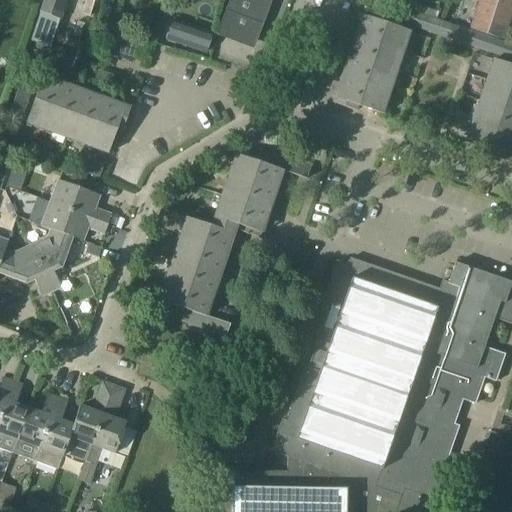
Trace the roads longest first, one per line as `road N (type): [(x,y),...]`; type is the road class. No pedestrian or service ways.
road 1 (residential): [(89,363),(153,183),(267,116),(292,109),(314,115)]
road 2 (residential): [(209,511),(212,459),(259,443),(330,237)]
road 3 (residential): [(236,347),(279,222),(330,237)]
road 4 (residential): [(314,115),(345,21),(294,4)]
road 5 (residential): [(511,184),(370,133)]
